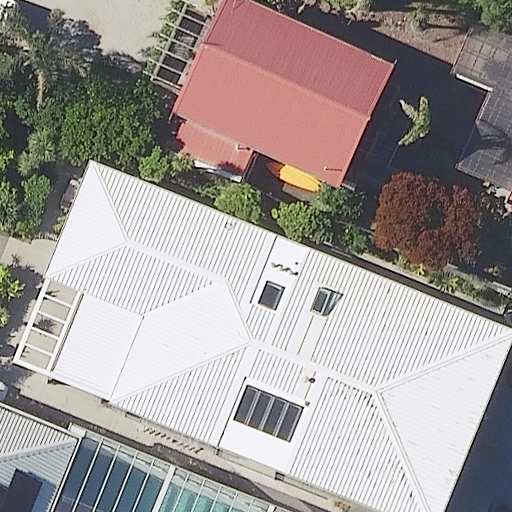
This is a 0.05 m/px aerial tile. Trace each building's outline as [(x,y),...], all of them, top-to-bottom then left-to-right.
[(136,93),(182,116),(174,133),(332,209),(387,95),(228,19),(218,40),(172,18),(136,93)] [(511,53),(472,36),(450,85),(489,102),(449,191),(511,219),(511,53)] [(109,419),(326,511),(337,511),(342,500),(369,511),(391,511),(466,336),(193,220),(109,419)] [(0,374),(30,303),(0,290),(0,374)] [(242,511),(0,415),(0,511),(242,511)]
